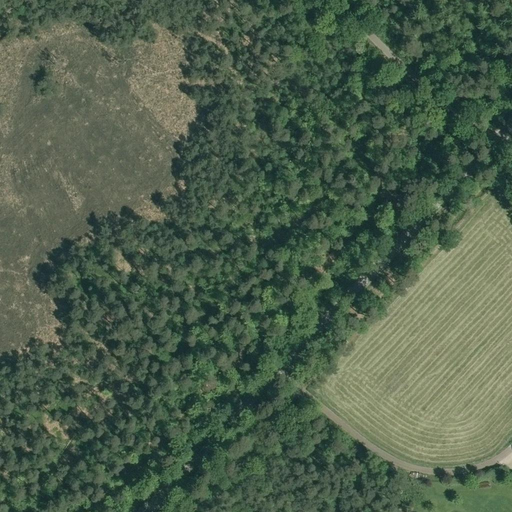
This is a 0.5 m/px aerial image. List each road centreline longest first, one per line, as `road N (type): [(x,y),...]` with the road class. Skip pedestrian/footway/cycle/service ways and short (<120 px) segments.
road 1 (tertiary): [(149,511),(511,125)]
road 2 (unknown): [(511,166),(313,385),(292,390),(178,511)]
road 3 (track): [(339,0),(432,90)]
